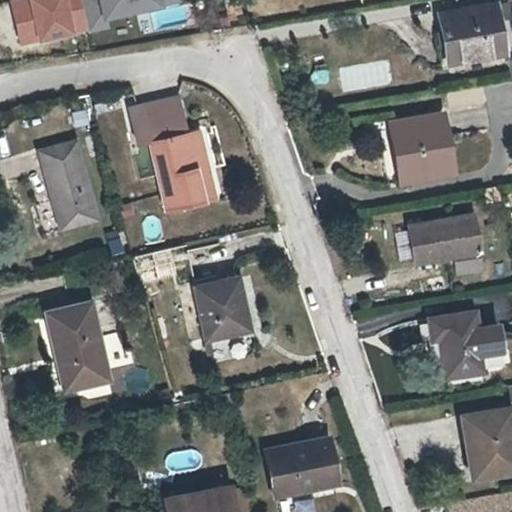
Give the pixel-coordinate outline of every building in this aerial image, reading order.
[(78,0),(7,0),(16,45),(85,32),(78,0)] [(166,0),(95,0),(100,24),(168,11),(166,0)] [(497,2),(430,12),(440,64),(505,53),(497,2)] [(215,19),(217,27),(224,26),(223,18),(215,19)] [(140,136),(160,212),(206,201),(199,170),(188,172),(177,128),(168,91),(119,102),(128,139),(140,136)] [(395,187),(454,174),(442,113),(383,123),(395,187)] [(199,170),(188,125),(177,128),(188,172),(199,170)] [(76,143),(39,152),(59,226),(96,218),(76,143)] [(414,263),(448,256),(447,250),(478,245),(472,215),(407,226),(414,263)] [(236,281),(193,292),(206,340),(248,330),(236,281)] [(52,364),(60,362),(70,395),(106,386),(84,306),(39,318),(52,364)] [(435,343),(443,379),(478,373),(497,369),(498,365),(496,356),(492,332),(471,336),(468,317),(424,325),(428,344),(435,343)] [(121,332),(103,336),(110,367),(128,363),(121,332)] [(459,413),(471,475),(490,471),(489,465),(511,459),(511,423),(508,404),(459,413)] [(320,441),(260,453),(269,499),(331,486),(320,441)] [(224,511),(214,464),(152,477),(160,511),(224,511)] [(224,511),(239,511),(235,491),(221,494),(224,511)] [(511,511),(511,493),(445,507),(446,511),(511,511)]
